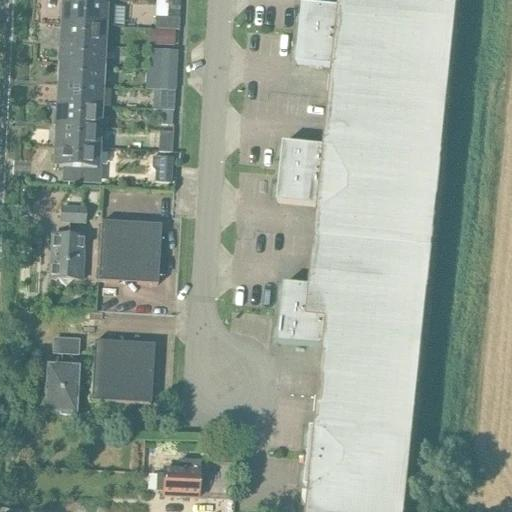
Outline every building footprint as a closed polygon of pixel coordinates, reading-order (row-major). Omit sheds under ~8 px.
[(300,33),(299,35),(454,51),(459,0),(338,0),(338,9),(303,5),(300,33)] [(103,27),(104,6),(64,4),(64,2),(63,2),(61,25),(103,27)] [(179,19),(155,18),(154,30),(178,31),(179,19)] [(102,48),(103,27),(61,25),(60,46),(102,48)] [(150,31),(150,46),(173,47),(174,32),(150,31)] [(299,37),(296,65),(332,69),(328,99),(448,111),(454,51),(299,35),(299,37)] [(60,46),(59,66),(101,68),(102,48),(60,46)] [(100,89),(101,68),(59,66),(58,86),(100,89)] [(99,109),(100,89),(58,86),(57,107),(99,109)] [(284,144),(281,174),(440,190),(448,111),(328,99),(323,148),(284,144)] [(98,129),(99,109),(57,107),(56,127),(98,129)] [(97,150),(98,129),(56,127),(55,148),(97,150)] [(159,133),(158,153),(171,154),(172,134),(159,133)] [(55,148),(54,170),(55,170),(55,169),(95,171),(97,150),(55,148)] [(281,174),(277,204),(317,208),(314,238),(434,250),(440,190),(281,174)] [(84,224),(85,210),(61,209),(60,223),(84,224)] [(157,287),(160,227),(100,223),(97,283),(157,287)] [(49,280),(59,281),(64,287),(71,282),(81,282),(83,238),(51,237),(49,280)] [(281,313),(281,315),(425,330),(434,250),(314,238),(309,288),(284,285),(281,313)] [(280,317),(278,345),(323,349),(320,379),(419,389),(425,330),(281,315),(280,317)] [(77,342),(53,341),(53,355),(77,356),(77,342)] [(93,343),(90,403),(150,406),(153,347),(93,343)] [(48,369),(48,372),(45,413),(59,413),(59,416),(71,417),(71,414),(73,414),(76,370),(48,369)] [(310,428),(307,458),(411,469),(419,389),(320,379),(315,429),(310,428)] [(307,458),(304,488),(308,489),(305,511),(406,511),(411,469),(307,458)] [(156,475),(155,492),(162,492),(162,497),(197,499),(199,472),(199,462),(178,461),(177,471),(163,471),(163,475),(156,475)]
